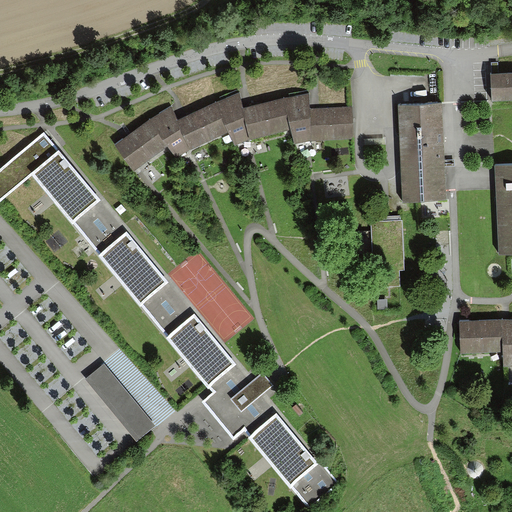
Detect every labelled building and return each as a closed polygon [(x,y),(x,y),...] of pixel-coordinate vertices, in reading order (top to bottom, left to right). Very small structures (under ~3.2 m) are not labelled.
[(511,71),(490,72),(490,100),(511,99),(511,71)] [(115,142),(133,167),(183,132),(190,148),(244,123),(249,136),(308,123),(311,137),(352,135),(350,104),(309,105),(306,87),(244,104),(239,90),(178,114),(170,101),(115,142)] [(435,102),(396,103),(396,137),(405,137),(406,158),(399,158),(400,202),(446,201),(445,134),(436,134),(435,102)] [(0,198),(33,172),(213,393),(202,402),(231,439),(244,428),(307,506),(335,484),(45,128),(0,164),(0,198)] [(511,160),(493,161),(494,195),(496,252),(511,251),(511,160)] [(403,271),(400,220),(370,222),(374,287),(399,285),(398,271),(403,271)] [(511,319),(459,320),(459,353),(511,351),(511,319)] [(105,364),(87,378),(136,437),(153,423),(105,364)]
